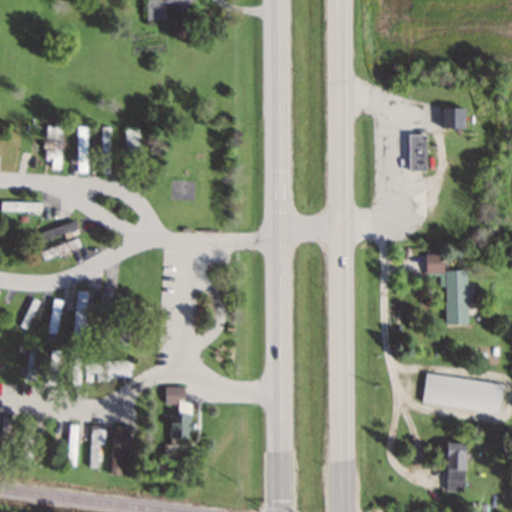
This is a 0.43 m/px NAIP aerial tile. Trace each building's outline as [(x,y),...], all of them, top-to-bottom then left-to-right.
[(462,110),(441,110),(441,129),(462,129),(462,110)] [(61,124),(51,124),(51,170),(61,170),(61,124)] [(15,127),(5,127),(5,170),(15,170),(15,127)] [(76,172),(87,172),(87,127),(76,127),(76,172)] [(100,173),(109,173),(109,127),(100,127),(100,173)] [(125,130),(125,164),(139,164),(139,130),(125,130)] [(0,212),(40,212),(40,203),(0,203),(0,212)] [(26,246),(76,232),(74,223),(24,236),(26,246)] [(40,252),(43,261),(80,248),(77,239),(40,252)] [(425,274),(445,274),(444,324),(465,324),(466,269),(444,269),(444,254),(425,254),(425,274)] [(84,342),(87,291),(75,290),(72,341),(84,342)] [(98,342),(109,343),(111,292),(100,292),(98,342)] [(135,299),(124,297),(116,343),(127,345),(135,299)] [(38,301),(30,298),(20,327),(27,330),(38,301)] [(44,332),(53,335),(63,301),(54,299),(44,332)] [(39,346),(29,345),(26,379),(35,380),(39,346)] [(58,384),(61,350),(50,349),(47,383),(58,384)] [(71,387),(81,387),(81,352),(71,352),(71,387)] [(95,380),(131,377),(129,358),(83,363),(84,374),(95,373),(95,380)] [(421,403),(498,412),(501,383),(424,374),(421,403)] [(164,404),(175,404),(175,413),(169,413),(169,438),(190,438),(189,401),(182,401),(182,386),(164,386),(164,404)] [(0,457),(9,458),(11,418),(1,417),(0,442),(0,457)] [(34,460),(34,419),(23,419),(23,460),(34,460)] [(67,424),(67,465),(77,465),(77,424),(67,424)] [(89,425),(89,468),(100,468),(100,425),(89,425)] [(120,476),(124,427),(114,426),(110,475),(120,476)] [(444,442),(444,488),(463,488),(463,442),(444,442)]
